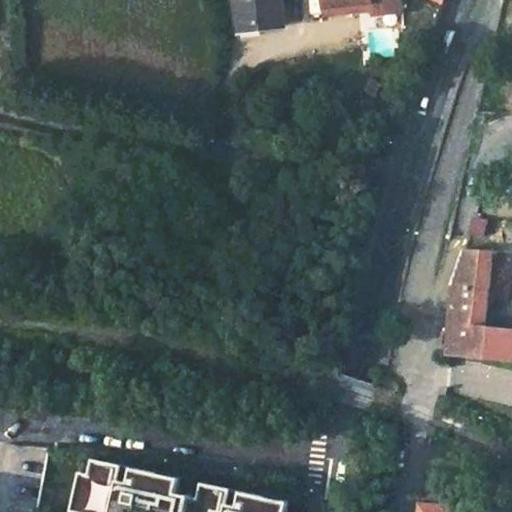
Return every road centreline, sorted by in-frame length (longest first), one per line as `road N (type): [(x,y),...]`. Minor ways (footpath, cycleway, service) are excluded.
road 1 (residential): [(480,0),(485,32),(427,238),(401,511)]
road 2 (residential): [(0,114),(152,143),(417,165)]
road 3 (residential): [(342,473),(0,432)]
road 4 (tertiary): [(342,473),(398,236)]
road 5 (tertiary): [(473,0),(417,165)]
